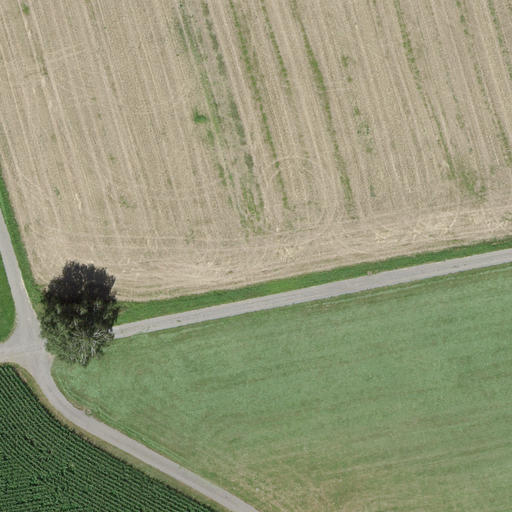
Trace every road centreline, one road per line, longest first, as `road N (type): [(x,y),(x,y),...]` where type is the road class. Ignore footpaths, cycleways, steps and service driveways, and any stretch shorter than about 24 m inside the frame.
road 1 (track): [(511,257),(0,356)]
road 2 (track): [(0,221),(52,390),(84,420),(250,511)]
